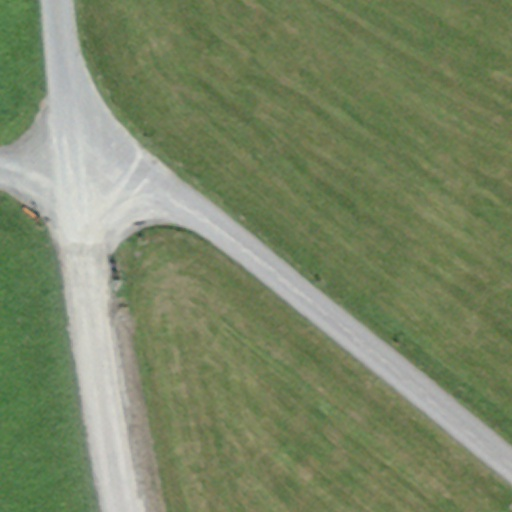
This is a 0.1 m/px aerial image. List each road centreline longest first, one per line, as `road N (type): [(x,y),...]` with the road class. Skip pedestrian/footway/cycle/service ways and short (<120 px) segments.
road 1 (residential): [(70,172),(168,200),(216,228),(511,467)]
road 2 (residential): [(70,172),(116,511)]
road 3 (residential): [(53,0),(70,172)]
